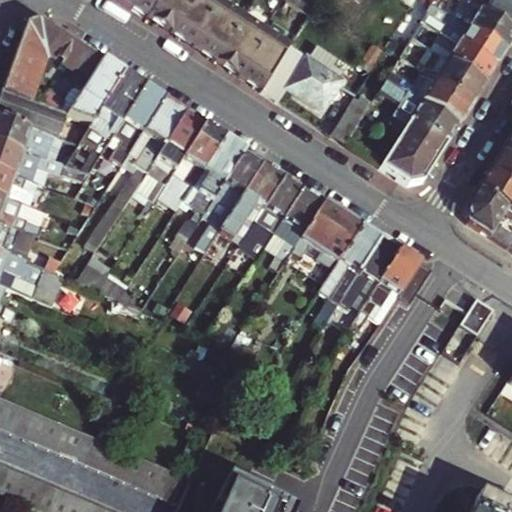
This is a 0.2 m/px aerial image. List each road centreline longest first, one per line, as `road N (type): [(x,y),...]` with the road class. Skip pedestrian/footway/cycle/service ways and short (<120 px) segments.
road 1 (residential): [(55,0),(419,232)]
road 2 (residential): [(511,84),(419,232)]
